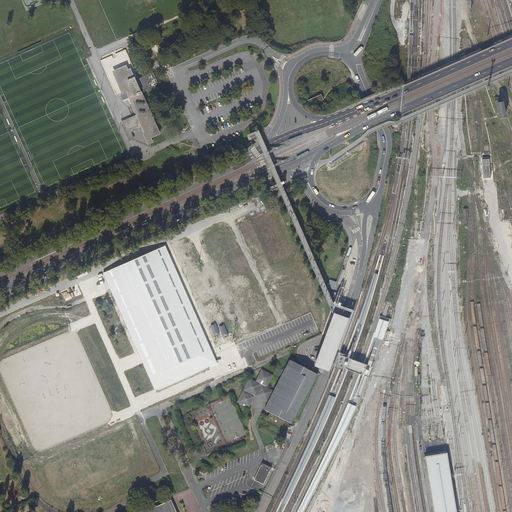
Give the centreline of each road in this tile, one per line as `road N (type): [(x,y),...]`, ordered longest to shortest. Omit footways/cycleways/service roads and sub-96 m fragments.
road 1 (primary): [(0,290),(278,170)]
road 2 (primary): [(251,155),(0,272)]
road 3 (residential): [(363,258),(318,392),(261,511)]
road 4 (primary): [(319,151),(511,60)]
road 5 (primary): [(511,41),(336,119)]
road 6 (tertiary): [(355,58),(386,137),(374,200)]
